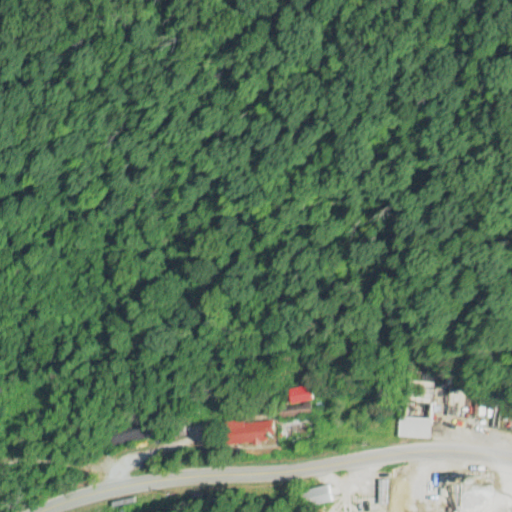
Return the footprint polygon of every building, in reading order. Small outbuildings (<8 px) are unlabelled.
[(407,402),(434,402),(434,383),(407,383),(407,402)] [(291,390),(293,408),(274,411),(276,421),(313,415),(311,403),(315,403),(312,386),(291,390)] [(449,414),(463,414),(463,394),(449,394),(449,414)] [(434,418),(401,418),(401,439),(434,439),(434,418)] [(275,442),(272,422),(246,425),(245,419),(225,421),(229,448),(275,442)]
